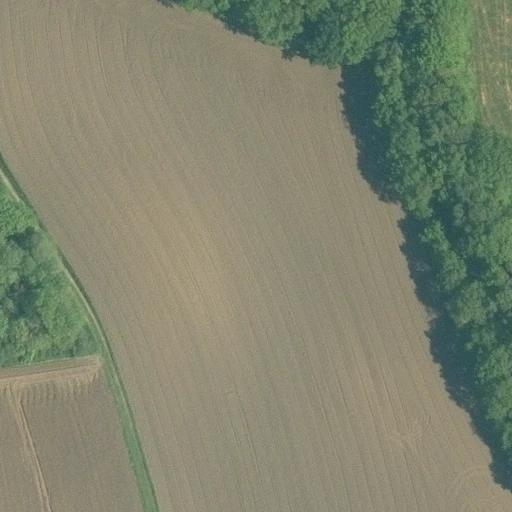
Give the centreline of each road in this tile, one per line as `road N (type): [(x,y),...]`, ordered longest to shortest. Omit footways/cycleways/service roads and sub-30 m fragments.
road 1 (track): [(406,0),(423,130),(511,368)]
road 2 (track): [(0,181),(103,354),(152,511)]
